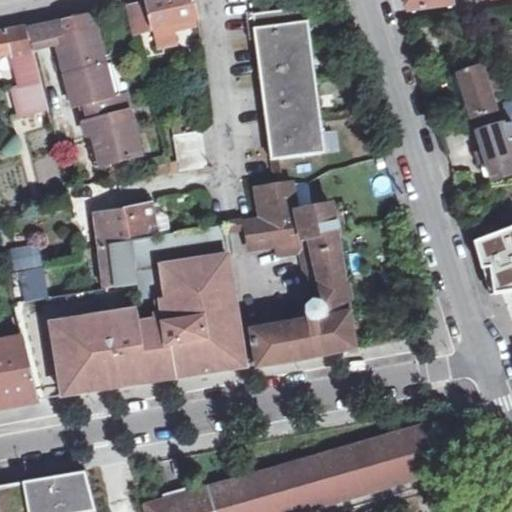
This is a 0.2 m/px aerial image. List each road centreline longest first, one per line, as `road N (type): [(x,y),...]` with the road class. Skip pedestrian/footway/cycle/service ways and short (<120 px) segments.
road 1 (residential): [(483,361),(0,452)]
road 2 (residential): [(363,0),(483,361)]
